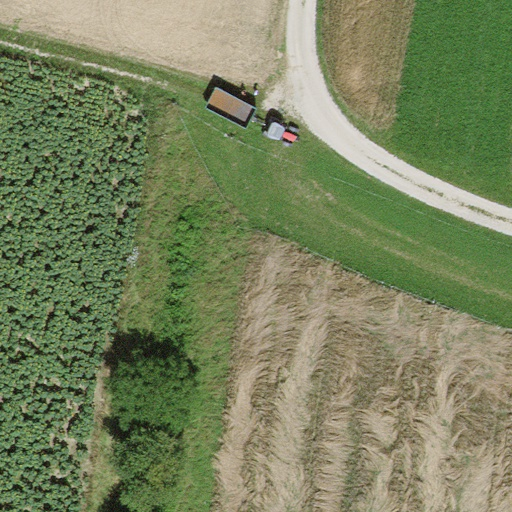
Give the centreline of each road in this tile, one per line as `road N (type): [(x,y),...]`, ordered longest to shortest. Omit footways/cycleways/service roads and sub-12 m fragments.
road 1 (track): [(511,229),(470,218),(313,127),(298,32),(303,0)]
road 2 (track): [(305,105),(0,26)]
